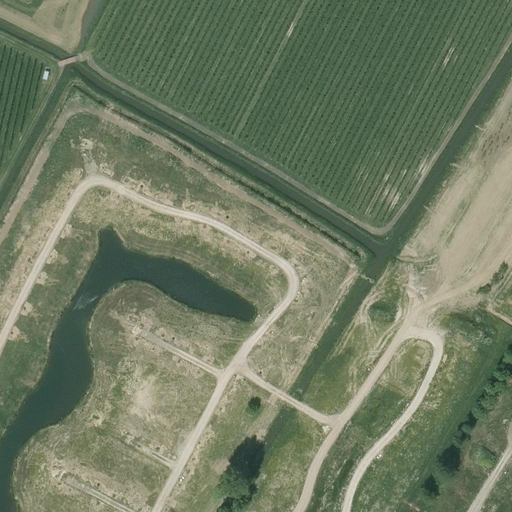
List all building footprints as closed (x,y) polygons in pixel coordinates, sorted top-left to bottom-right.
[(87,108),(94,111),(96,106),(90,103),(87,108)] [(60,122),(80,130),(85,120),(75,115),(78,108),(68,104),(60,122)] [(119,124),(118,126),(112,123),(106,140),(125,147),(132,129),(119,124)] [(141,152),(162,161),(170,142),(149,133),(141,152)] [(185,177),(194,162),(184,157),(176,172),(185,177)] [(217,174),(206,198),(219,204),(231,180),(217,174)] [(19,209),(22,200),(16,198),(12,207),(19,209)] [(257,229),(267,208),(252,201),(242,222),(257,229)] [(29,230),(33,222),(10,210),(5,219),(29,230)] [(71,214),(66,226),(84,234),(89,221),(71,214)] [(298,241),(304,232),(280,217),(270,232),(284,241),(288,234),(298,241)] [(0,228),(0,237),(2,239),(9,228),(3,224),(0,228)] [(179,226),(169,248),(184,255),(194,233),(179,226)] [(160,246),(167,249),(170,239),(163,237),(160,246)] [(16,254),(0,245),(0,242),(2,239),(0,238),(0,255),(12,262),(16,254)] [(329,272),(341,252),(322,240),(309,259),(329,272)] [(73,255),(84,259),(87,251),(76,246),(73,255)] [(52,282),(68,288),(78,262),(53,252),(44,274),(53,278),(52,282)] [(342,262),(349,266),(353,259),(346,255),(342,262)] [(36,303),(59,314),(67,299),(44,287),(36,303)] [(280,345),(285,335),(292,339),(297,329),(277,318),(267,338),(280,345)] [(164,337),(187,350),(196,335),(172,322),(164,337)] [(10,347),(4,364),(26,372),(32,355),(10,347)] [(267,350),(259,364),(286,378),(294,364),(267,350)] [(123,371),(119,379),(127,384),(136,367),(115,356),(110,364),(123,371)] [(144,372),(164,381),(170,366),(150,357),(144,372)] [(122,390),(125,383),(118,380),(115,386),(122,390)] [(100,407),(113,413),(122,395),(93,381),(88,391),(104,399),(100,407)] [(254,398),(262,403),(267,396),(244,381),(229,403),(243,413),(254,398)] [(95,474),(104,477),(113,456),(104,453),(95,474)] [(183,511),(185,510),(181,508),(186,500),(174,493),(163,511),(183,511)]
